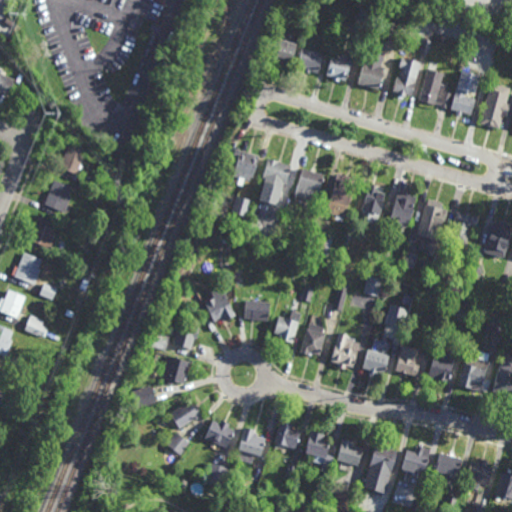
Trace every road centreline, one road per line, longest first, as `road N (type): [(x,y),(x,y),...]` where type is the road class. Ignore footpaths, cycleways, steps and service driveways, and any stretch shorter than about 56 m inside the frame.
road 1 (residential): [(511,165),(275,95),(258,109),(267,123),(511,190)]
road 2 (residential): [(511,436),(263,379)]
road 3 (residential): [(45,96),(0,210)]
road 4 (residential): [(235,393),(249,394),(263,379),(248,354),(225,364),(225,384),(235,393)]
